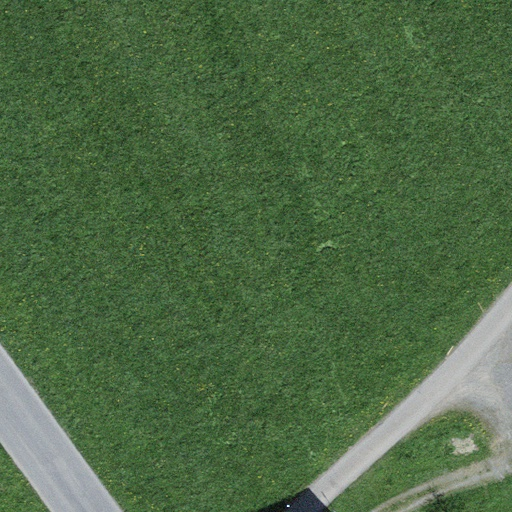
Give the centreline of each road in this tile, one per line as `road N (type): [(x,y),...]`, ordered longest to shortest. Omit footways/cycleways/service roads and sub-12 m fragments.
road 1 (track): [(511,300),(306,511)]
road 2 (unclassified): [(94,511),(0,379)]
